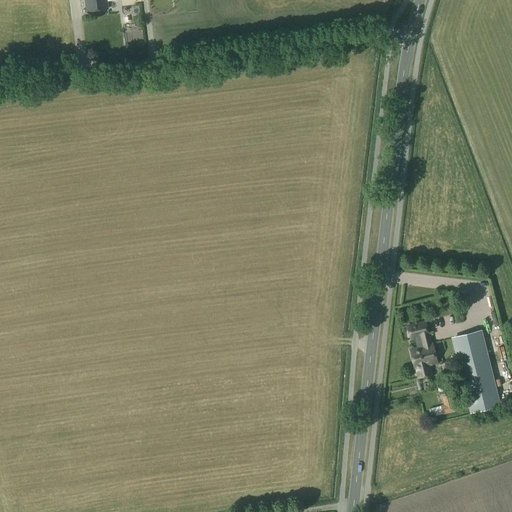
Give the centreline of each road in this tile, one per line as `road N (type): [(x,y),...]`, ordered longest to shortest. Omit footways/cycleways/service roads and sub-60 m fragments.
road 1 (tertiary): [(352,511),(410,35)]
road 2 (unclassified): [(410,35),(69,76)]
